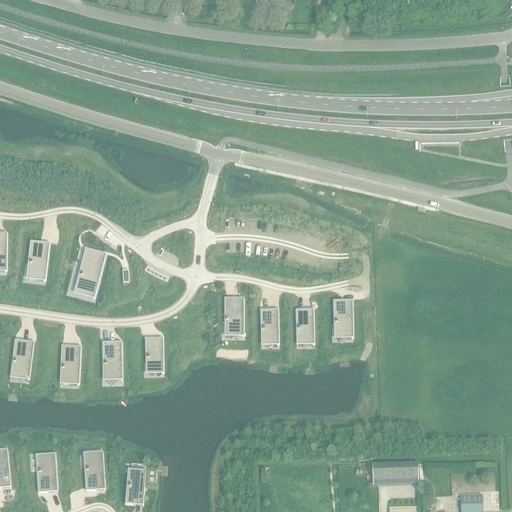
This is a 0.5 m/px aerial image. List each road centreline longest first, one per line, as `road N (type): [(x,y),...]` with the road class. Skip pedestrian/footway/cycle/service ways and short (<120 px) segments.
road 1 (tertiary): [(511,222),(219,154),(0,88)]
road 2 (primary): [(511,105),(350,106),(232,93),(0,32)]
road 3 (primary): [(0,48),(111,83),(269,114),(511,122)]
road 4 (unclassified): [(511,34),(334,46),(256,42),(48,0)]
